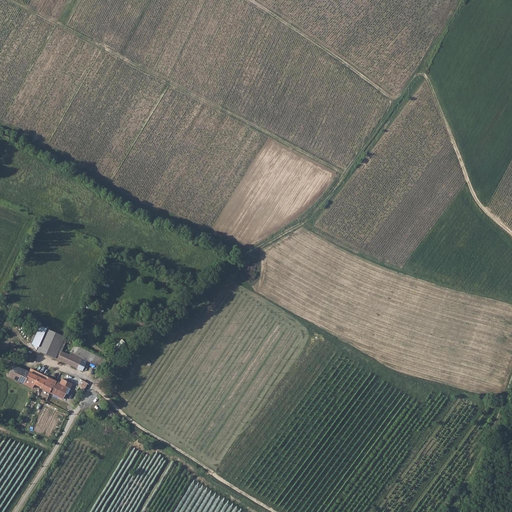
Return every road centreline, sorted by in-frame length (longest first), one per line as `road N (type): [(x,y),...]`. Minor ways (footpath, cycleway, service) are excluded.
road 1 (track): [(7,0),(340,175),(399,100)]
road 2 (track): [(511,233),(468,187),(421,66),(399,100),(250,0)]
road 3 (track): [(340,175),(302,224),(448,286),(511,298)]
road 4 (track): [(92,384),(154,438),(269,511)]
road 5 (unclassified): [(16,511),(92,384),(39,358)]
road 6 (track): [(450,511),(511,380)]
